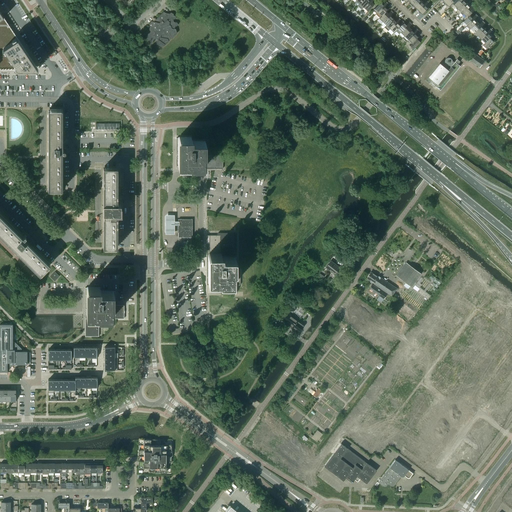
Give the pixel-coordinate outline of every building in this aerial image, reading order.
[(361,10),(363,8),(370,0),(363,0),(359,4),(358,6),(361,10)] [(367,12),(374,4),(371,2),(373,0),(370,0),(363,8),(367,12)] [(456,0),(441,0),(440,2),(441,3),(443,2),(447,6),(446,8),(447,9),(451,6),(456,0)] [(458,13),(467,3),(465,1),(466,0),(466,1),(466,0),(456,0),(451,6),(452,7),(454,6),(458,10),(456,11),(458,13)] [(377,13),(387,3),(386,1),(383,4),(380,2),(373,9),(377,13)] [(418,12),(428,2),(427,1),(424,3),(422,1),(416,7),(418,10),(417,11),(418,12)] [(423,15),(429,8),(427,6),(429,3),(428,2),(418,12),(419,13),(421,12),(423,15)] [(471,15),(475,10),(472,8),(473,7),(473,8),(475,6),(472,2),(470,4),(470,5),(470,6),(467,3),(458,13),(459,14),(461,13),(465,17),(462,20),(464,21),(465,20),(470,15),(471,15)] [(386,11),(388,9),(385,7),(389,4),(387,3),(377,13),(376,14),(379,18),(386,11)] [(382,22),(392,12),(391,10),(388,13),(386,11),(379,18),(382,22)] [(0,69),(33,70),(38,70),(36,66),(1,13),(0,11),(0,69)] [(177,33),(176,29),(174,28),(175,26),(176,26),(178,24),(176,22),(173,22),(173,19),(175,19),(176,16),(173,15),(173,14),(171,12),(169,13),(169,15),(166,15),(165,13),(163,12),(155,20),(153,21),(154,23),(155,25),(154,28),(152,28),(152,27),(150,27),(148,30),(147,30),(146,32),(147,34),(148,34),(148,36),(146,39),(148,41),(148,42),(150,44),(152,44),(154,39),(156,41),(156,45),(162,47),(164,45),(168,41),(168,39),(170,37),(171,38),(177,33)] [(386,26),(393,18),(391,16),(394,13),(392,12),(382,22),(386,26)] [(467,25),(477,15),(475,14),(472,17),(471,15),(470,15),(465,20),(464,21),(463,22),(467,25)] [(471,29),(478,22),(475,20),(478,17),(477,15),(467,25),(471,29)] [(388,31),(390,29),(400,19),(398,18),(395,21),(393,18),(386,26),(384,27),(388,31)] [(395,31),(400,26),(400,25),(398,24),(401,20),(400,19),(390,29),(393,33),(395,31)] [(400,33),(410,23),(409,21),(406,24),(403,22),(400,25),(400,26),(395,31),(399,34),(400,33)] [(474,32),(484,22),(483,21),(480,24),(478,22),(471,29),(474,32)] [(478,36),(485,29),(483,27),(486,24),(484,22),(474,32),(478,36)] [(404,36),(411,29),(409,27),(412,24),(410,23),(400,33),(404,36)] [(408,40),(418,30),(416,28),(413,31),(411,29),(404,36),(402,38),(406,42),(408,40)] [(482,40),(492,29),(490,28),(487,31),(485,29),(478,36),(482,40)] [(485,43),(492,36),(490,34),(493,31),(492,29),(482,40),(485,43)] [(420,42),(416,39),(418,37),(416,34),(419,31),(418,30),(408,40),(411,44),(409,46),(413,49),(420,42)] [(487,49),(494,42),(490,38),(492,36),(485,43),(483,45),(487,49)] [(485,61),(475,54),(470,60),(480,68),(485,61)] [(440,90),(460,66),(457,64),(459,62),(456,60),(458,58),(457,58),(454,62),(452,62),(451,60),(450,58),(447,58),(445,59),(444,62),(445,63),(445,64),(447,65),(448,65),(449,65),(450,67),(448,70),(439,63),(428,77),(433,80),(431,83),(435,86),(433,87),(434,88),(435,86),(440,90)] [(62,150),(62,114),(61,114),(61,109),(49,109),(49,114),(48,114),(48,176),(48,185),(49,185),(49,190),(61,190),(61,185),(62,185),(62,152),(65,152),(65,150),(62,150)] [(223,169),(223,155),(204,155),(204,153),(204,142),(207,142),(207,141),(193,141),(193,142),(190,142),(190,138),(176,138),(179,138),(179,166),(203,166),(203,169),(223,169)] [(121,207),(121,204),(117,204),(117,172),(116,172),(116,167),(104,167),(104,172),(103,171),(103,243),(104,243),(104,247),(116,247),(116,243),(117,243),(117,207),(121,207)] [(25,235),(23,237),(0,214),(0,234),(37,271),(38,270),(41,273),(49,265),(46,262),(47,261),(31,245),(32,244),(25,237),(26,236),(25,235)] [(174,215),(165,215),(165,234),(174,234),(174,225),(178,225),(178,221),(174,221),(174,215)] [(192,237),(192,219),(178,219),(178,221),(178,225),(178,237),(192,237)] [(237,271),(237,258),(236,258),(223,258),(220,258),(220,247),(233,247),(233,233),(218,233),(218,235),(207,235),(207,258),(207,285),(207,294),(220,294),(220,285),(236,285),(240,285),(240,271),(237,271)] [(342,270),(331,261),(325,267),(337,277),(342,270)] [(411,287),(420,274),(406,263),(396,275),(411,287)] [(54,281),(59,276),(55,272),(50,277),(54,281)] [(397,288),(378,276),(378,277),(371,272),(366,278),(370,281),(370,282),(372,283),(372,282),(374,283),(374,284),(392,296),(397,288)] [(386,294),(372,284),(369,289),(374,292),(375,293),(379,296),(376,299),(381,302),(384,298),(386,294)] [(124,319),(124,305),(115,305),(115,299),(115,291),(101,291),(101,288),(85,288),(85,312),(85,332),(85,336),(99,336),(99,319),(105,319),(116,319),(124,319)] [(304,325),(286,312),(281,319),(299,332),(304,325)] [(30,361),(30,352),(27,352),(27,351),(21,351),(21,349),(15,342),(13,342),(13,324),(0,324),(0,371),(7,372),(7,366),(8,366),(8,367),(12,365),(12,364),(27,364),(27,361),(30,361)] [(321,391),(318,388),(313,395),(316,397),(321,391)] [(271,426),(268,430),(275,436),(275,435),(277,436),(277,435),(280,431),(281,430),(280,429),(273,424),(271,426)] [(268,430),(264,435),(272,440),(273,440),(275,438),(278,440),(280,438),(280,437),(277,435),(277,436),(275,435),(275,436),(268,430)] [(264,435),(261,439),(273,448),(275,445),(271,443),(273,440),(272,440),(264,435)] [(171,462),(171,456),(172,456),(172,450),(171,450),(171,445),(160,445),(160,439),(144,439),(144,450),(138,450),(138,456),(138,467),(149,467),(149,472),(166,472),(166,462),(171,462)] [(261,439),(258,443),(264,448),(266,444),(269,446),(268,448),(271,450),(273,448),(261,439)] [(258,443),(254,448),(262,454),(265,449),(264,448),(258,443)] [(376,470),(341,443),(324,465),(324,466),(342,480),(343,480),(345,478),(351,482),(352,482),(354,479),(357,481),(358,481),(360,479),(365,483),(367,483),(376,470)] [(413,473),(395,460),(378,482),(383,486),(385,486),(388,483),(391,486),(393,486),(401,475),(403,475),(407,478),(409,478),(413,473)] [(147,508),(147,503),(152,503),(152,497),(141,497),(141,508),(147,508)] [(69,511),(69,508),(69,502),(58,502),(58,508),(63,508),(63,511),(69,511)] [(108,508),(108,502),(102,502),(97,502),(97,508),(102,508),(102,511),(107,511),(108,508)]
